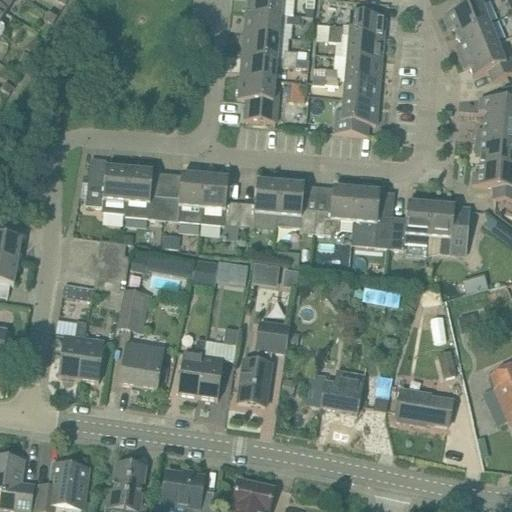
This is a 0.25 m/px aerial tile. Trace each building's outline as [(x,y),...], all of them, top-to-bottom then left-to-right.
[(0,0),(0,10),(6,15),(15,0),(0,0)] [(247,0),(246,14),(281,18),(287,18),(293,19),(294,0),(247,0)] [(314,0),(305,0),(304,20),(313,21),(314,0)] [(457,38),(489,25),(481,6),(487,3),(485,0),(459,0),(459,1),(463,12),(443,20),(448,31),(453,29),(457,38)] [(57,20),(48,14),(44,21),(53,27),(57,20)] [(279,39),(280,28),(281,18),(246,14),(244,36),(279,39)] [(330,29),(329,36),(384,41),(386,19),(351,16),(350,28),(342,28),(342,30),(330,29)] [(286,26),(292,27),(300,28),(301,20),(301,19),(293,19),(287,18),(286,26)] [(459,60),(497,45),(489,25),(457,38),(461,47),(455,49),(459,60)] [(242,58),(277,61),(278,50),(279,39),(244,36),(242,58)] [(340,45),(339,58),(382,63),(384,41),(329,36),(329,44),(340,45)] [(25,51),(34,57),(35,57),(39,49),(30,44),(25,51)] [(497,45),(459,60),(464,71),(470,69),(473,79),(488,73),(492,84),(511,76),(511,65),(511,62),(505,65),(497,45)] [(297,63),(298,55),(287,54),(285,54),(284,61),(297,63)] [(19,63),(22,64),(28,67),(32,60),(23,55),(19,63)] [(275,83),(276,72),(277,61),(242,58),(240,79),(275,83)] [(326,72),(325,79),(345,81),(380,84),(382,63),(339,58),(339,59),(334,59),(333,72),(326,72)] [(295,70),(308,72),(309,64),(297,63),(284,61),(283,69),(295,70)] [(275,83),(240,79),(238,102),(246,102),(244,122),(276,125),(279,94),(274,94),(275,83)] [(324,89),(325,80),(314,79),(313,89),(324,89)] [(338,89),(339,81),(325,79),(324,87),(338,89)] [(345,81),(343,102),(378,105),(380,84),(345,81)] [(0,92),(9,97),(13,90),(5,85),(0,92)] [(290,86),(291,103),(305,103),(304,86),(290,86)] [(484,123),(511,125),(511,91),(502,90),(501,102),(480,100),(479,113),(485,114),(484,123)] [(378,105),(343,102),(342,116),(336,115),(334,136),(367,139),(368,127),(376,128),(378,105)] [(477,132),(476,144),(511,147),(511,125),(484,123),(483,133),(477,132)] [(481,157),(480,166),(511,169),(511,147),(476,144),(475,156),(481,157)] [(511,169),(480,166),(479,176),(473,175),(472,188),(493,190),(492,202),(511,203),(511,169)] [(102,216),(125,218),(129,172),(106,170),(104,186),(82,184),(78,208),(103,210),(102,216)] [(125,218),(125,220),(163,224),(165,200),(151,198),(153,174),(129,172),(125,218)] [(163,224),(201,227),(205,179),(181,177),(180,201),(165,200),(163,224)] [(205,179),(201,227),(239,230),(241,206),(226,205),(229,181),(205,179)] [(255,216),(278,218),(281,186),(257,184),(255,208),(241,206),(239,230),(253,231),(255,216)] [(299,236),(314,237),(316,213),(302,212),(304,188),(281,186),(278,218),(277,228),(300,230),(299,236)] [(316,213),(314,237),(331,239),(341,224),(353,225),(356,193),(333,190),(331,214),(316,213)] [(375,251),(389,252),(392,220),(378,219),(380,195),(356,193),(353,225),(377,227),(375,251)] [(16,201),(6,199),(4,214),(14,215),(16,201)] [(404,247),(427,248),(428,249),(431,207),(408,205),(406,221),(392,220),(389,252),(404,253),(404,247)] [(428,249),(427,248),(426,259),(440,257),(440,258),(449,258),(450,257),(465,259),(467,235),(469,211),(455,209),(431,207),(428,249)] [(0,222),(0,261),(18,265),(22,241),(4,238),(6,224),(0,222)] [(133,238),(123,238),(123,247),(126,247),(126,248),(132,248),(133,238)] [(179,239),(163,238),(162,251),(178,252),(179,239)] [(100,243),(99,256),(125,259),(126,247),(100,243)] [(99,256),(97,268),(128,272),(129,260),(125,259),(99,256)] [(325,259),(312,258),(311,269),(324,270),(325,259)] [(151,263),(133,260),(130,276),(149,279),(151,263)] [(0,285),(14,288),(18,265),(0,261),(0,285)] [(217,275),(218,267),(195,263),(193,271),(217,275)] [(277,289),(280,268),(253,264),(250,285),(277,289)] [(95,280),(121,283),(126,284),(128,272),(97,268),(95,280)] [(245,289),(248,269),(240,268),(237,288),(245,289)] [(285,272),(283,289),(296,291),(298,274),(285,272)] [(120,295),(121,283),(95,280),(94,292),(120,295)] [(340,281),(325,295),(335,306),(350,291),(340,281)] [(79,289),(64,287),(62,300),(77,302),(79,289)] [(137,334),(144,297),(126,294),(118,331),(137,334)] [(400,325),(395,320),(389,320),(386,325),(386,331),(391,336),(397,336),(400,331),(400,325)] [(78,383),(84,342),(87,326),(77,324),(75,340),(64,339),(58,380),(78,383)] [(288,330),(259,326),(256,352),(258,352),(256,365),(244,363),(238,406),(265,410),(271,367),(270,367),(272,354),(285,356),(288,330)] [(204,359),(198,400),(218,403),(224,362),(233,363),(238,334),(224,332),(219,361),(204,359)] [(287,353),(297,354),(299,338),(290,337),(287,353)] [(84,342),(78,383),(99,386),(104,345),(84,342)] [(198,400),(204,359),(206,343),(196,342),(194,357),(183,356),(177,397),(198,400)] [(164,352),(127,346),(120,387),(157,394),(164,352)] [(435,352),(443,381),(459,377),(451,348),(435,352)] [(18,356),(8,355),(7,366),(17,367),(18,356)] [(511,367),(488,378),(510,429),(511,428),(511,367)] [(325,386),(320,411),(358,417),(365,377),(335,372),(332,387),(325,386)] [(390,377),(376,377),(376,393),(390,393),(390,377)] [(296,383),(284,380),(281,394),(292,397),(296,383)] [(430,397),(400,392),(396,424),(414,427),(415,424),(448,430),(451,403),(429,400),(430,397)] [(24,463),(0,459),(0,494),(2,494),(0,505),(0,510),(12,511),(31,511),(35,488),(21,487),(24,463)] [(83,511),(89,472),(53,467),(51,480),(55,481),(53,490),(39,488),(35,511),(83,511)] [(145,471),(117,467),(113,494),(109,493),(106,510),(121,511),(150,511),(151,508),(139,506),(145,471)] [(211,511),(214,494),(202,492),(204,480),(165,474),(161,504),(153,503),(151,511),(152,511),(211,511)] [(234,511),(268,511),(273,493),(238,485),(233,507),(236,507),(234,511)]
